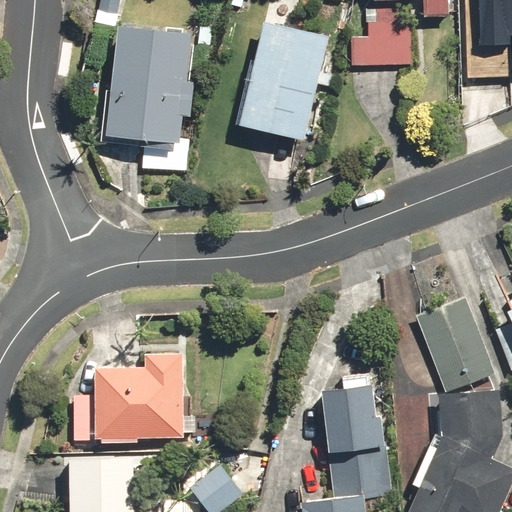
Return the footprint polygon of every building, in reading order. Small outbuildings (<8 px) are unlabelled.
[(124,0),(102,0),(97,23),(119,28),(124,0)] [(426,0),(427,15),(454,15),(454,0),(426,0)] [(511,0),(465,0),(470,76),(511,74),(511,0)] [(335,37),(269,21),(242,129),(308,145),(324,83),(332,85),(340,50),(332,49),(335,37)] [(417,21),(371,21),(371,37),(353,38),(353,64),(417,63),(417,21)] [(203,33),(125,25),(114,133),(151,137),(148,164),(187,168),(189,145),(191,146),(203,33)] [(463,292),(416,310),(446,389),(494,370),(463,292)] [(184,436),(185,349),(144,348),(144,368),(98,368),(97,435),(184,436)] [(345,383),(322,385),(336,493),(304,497),(305,511),(371,511),(369,494),(395,491),(385,412),(381,413),(375,371),(344,375),(345,383)] [(501,511),(511,488),(511,459),(498,454),(503,440),(500,386),(447,390),(442,390),(444,431),(410,509),(417,511),(501,511)] [(139,455),(72,452),(69,511),(171,511),(172,509),(136,508),(139,455)] [(215,511),(242,491),(220,462),(191,484),(212,511),(215,511)]
